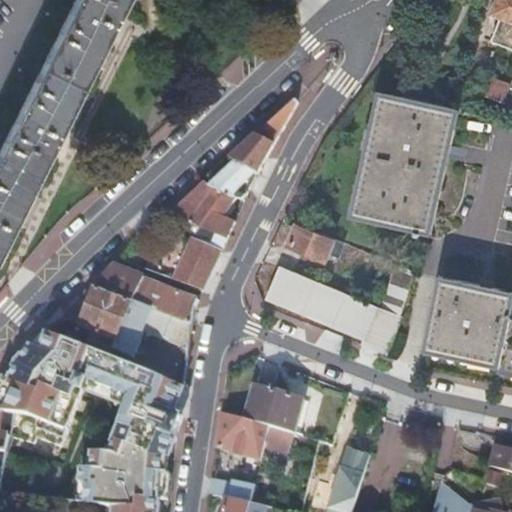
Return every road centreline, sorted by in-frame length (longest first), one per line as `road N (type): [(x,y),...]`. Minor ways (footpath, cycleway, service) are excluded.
road 1 (residential): [(0,331),(333,18),(358,12)]
road 2 (residential): [(358,12),(360,55),(282,170),(220,315)]
road 3 (residential): [(220,315),(429,396),(511,412)]
road 4 (residential): [(220,315),(184,511)]
